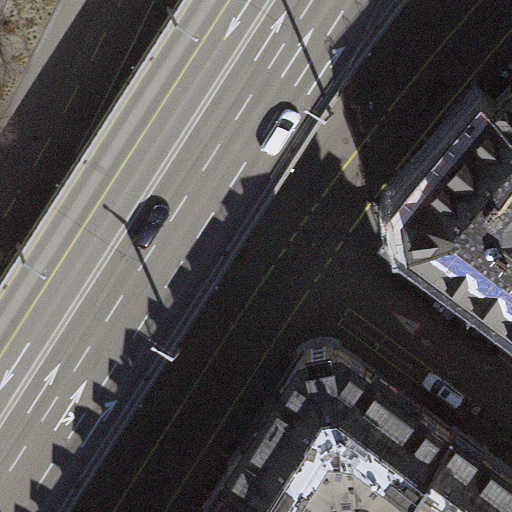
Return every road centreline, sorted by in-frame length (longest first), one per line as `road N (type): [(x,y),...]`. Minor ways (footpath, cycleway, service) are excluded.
road 1 (primary): [(6,511),(334,0)]
road 2 (primary): [(243,0),(0,379)]
road 3 (tertiary): [(154,0),(86,127),(0,260)]
